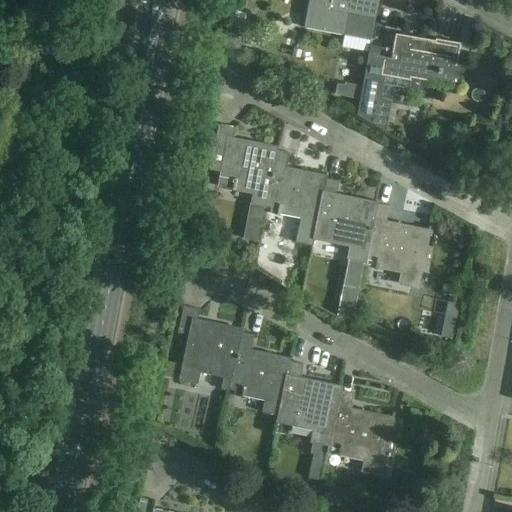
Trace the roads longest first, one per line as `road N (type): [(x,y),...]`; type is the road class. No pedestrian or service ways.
road 1 (tertiary): [(66,511),(137,148)]
road 2 (residential): [(491,419),(198,265)]
road 3 (residential): [(511,221),(236,74)]
road 4 (tertiary): [(137,148),(165,0)]
road 5 (tertiary): [(145,0),(137,148)]
road 6 (residential): [(272,511),(164,453)]
